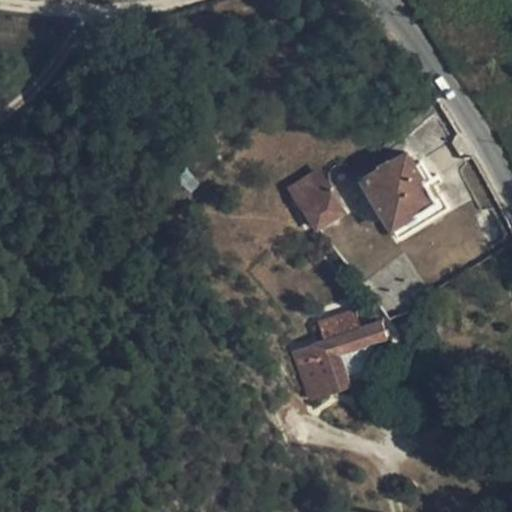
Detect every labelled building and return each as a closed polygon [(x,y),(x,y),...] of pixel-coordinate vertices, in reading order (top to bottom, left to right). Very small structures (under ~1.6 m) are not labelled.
[(363,178),(392,225),(435,199),(425,182),(432,178),(421,161),(415,165),(406,152),(391,161),(390,160),(379,166),(380,168),(363,178)] [(305,208),(317,227),(343,210),(331,191),(305,208)] [(435,199),(392,225),(399,237),(449,207),(442,195),(435,199)] [(386,337),(381,320),(335,335),(318,356),(329,388),(344,384),(350,382),(342,353),(386,337)] [(344,384),(329,388),(320,391),(325,407),(349,399),(344,384)] [(326,441),(329,459),(334,481),(366,474),(363,460),(348,463),(343,438),(326,441)]
